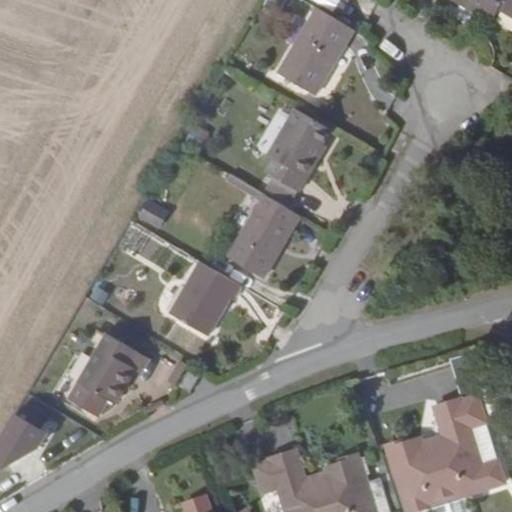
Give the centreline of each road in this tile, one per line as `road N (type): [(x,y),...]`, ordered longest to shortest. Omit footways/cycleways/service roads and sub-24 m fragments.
road 1 (residential): [(305,360),(452,73),(388,18)]
road 2 (unclassified): [(26,511),(128,449),(305,360)]
road 3 (unclassified): [(305,360),(500,301)]
